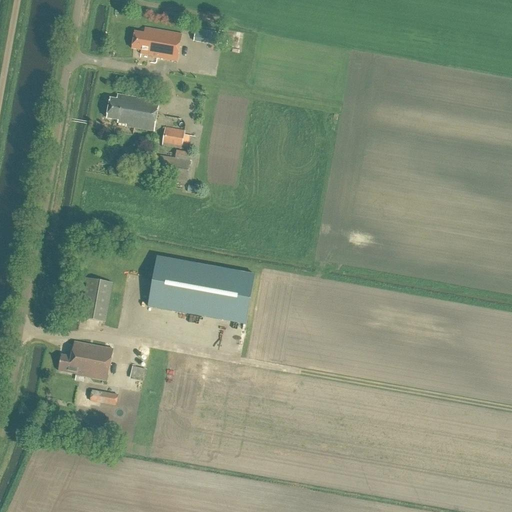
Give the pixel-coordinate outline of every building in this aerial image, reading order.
[(140,55),(177,61),(182,35),(145,28),(144,33),(135,32),(132,49),(141,51),(140,55)] [(222,45),(224,33),(219,32),(219,33),(196,30),(194,42),(217,45),(217,44),(222,45)] [(155,131),(159,102),(117,95),(117,100),(109,98),(106,119),(118,120),(117,123),(126,125),(126,127),(155,131)] [(185,131),(165,128),(162,147),(188,150),(190,136),(184,135),(185,131)] [(190,161),(191,154),(176,151),(175,158),(160,156),(157,176),(187,181),(190,161)] [(200,188),(188,186),(187,193),(199,194),(200,188)] [(246,326),(255,275),(157,257),(148,308),(246,326)] [(106,322),(113,283),(87,278),(80,318),(106,322)] [(84,375),(83,377),(108,381),(114,349),(74,342),(71,357),(61,355),(59,371),(84,375)] [(129,379),(143,382),(146,370),(132,367),(129,379)] [(88,401),(114,406),(116,395),(90,391),(88,401)]
